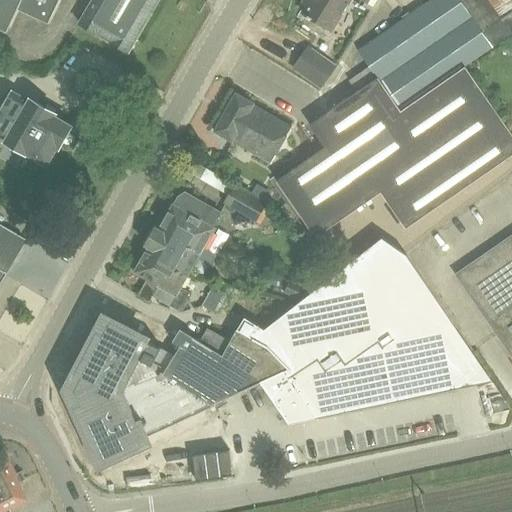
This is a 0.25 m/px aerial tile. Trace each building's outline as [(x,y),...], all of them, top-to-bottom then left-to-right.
[(0,0),(0,28),(7,32),(18,9),(48,23),(59,0),(0,0)] [(92,0),(78,23),(129,53),(159,0),(92,0)] [(326,146),(277,181),(315,237),(380,192),(406,228),(511,154),(511,133),(508,128),(465,65),(511,33),(511,0),(431,0),(359,51),(369,67),(375,75),(377,78),(311,124),(326,146)] [(302,0),(300,6),(303,8),(301,13),(330,31),(349,0),(302,0)] [(292,68),(320,88),(337,65),(307,45),(292,68)] [(349,80),(355,89),(375,75),(369,67),(349,80)] [(7,100),(0,112),(0,137),(5,141),(5,142),(26,154),(26,153),(46,165),(57,147),(59,148),(60,147),(67,151),(73,149),(80,139),(78,132),(71,128),(72,127),(54,116),(56,114),(55,113),(58,107),(49,102),(45,108),(30,99),(29,101),(12,91),(7,100)] [(213,130),(270,163),(291,126),(235,92),(213,130)] [(223,203),(257,222),(267,202),(250,193),(234,183),(227,195),(223,203)] [(255,185),(250,193),(267,202),(272,194),(255,185)] [(155,227),(159,230),(158,231),(199,255),(203,249),(222,215),(185,191),(178,196),(174,203),(170,201),(155,227)] [(0,276),(22,239),(0,225),(0,276)] [(155,227),(142,249),(188,275),(197,258),(212,267),(218,257),(203,249),(199,255),(158,231),(159,230),(158,230),(159,230),(155,227)] [(511,234),(455,274),(511,357),(511,234)] [(246,317),(239,330),(266,346),(284,364),(286,370),(261,383),(289,424),(455,389),(429,350),(457,330),(407,256),(381,239),(311,294),(299,303),(266,329),(246,317)] [(131,269),(147,278),(138,295),(149,300),(152,295),(181,311),(191,293),(180,289),(188,275),(142,249),(131,269)] [(283,296),(299,303),(311,294),(288,284),(283,296)] [(223,294),(213,288),(203,305),(213,311),(223,294)] [(80,403),(74,407),(93,450),(100,447),(107,462),(148,443),(145,436),(169,425),(170,426),(213,406),(213,404),(164,375),(173,360),(159,352),(161,348),(144,339),(145,338),(110,320),(103,334),(97,330),(75,373),(81,376),(74,390),(80,403)] [(201,339),(222,351),(228,340),(207,328),(201,339)] [(173,360),(164,375),(213,404),(239,393),(261,383),(286,370),(284,364),(266,346),(239,330),(223,355),(180,329),(172,342),(180,348),(173,360)] [(0,511),(10,511),(9,509),(27,500),(15,477),(17,476),(7,456),(0,459),(0,511)]
